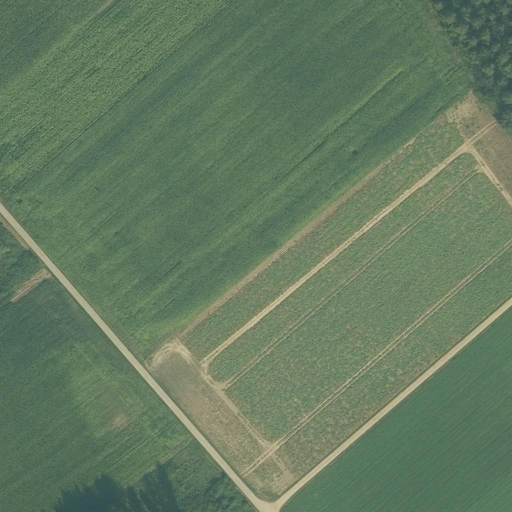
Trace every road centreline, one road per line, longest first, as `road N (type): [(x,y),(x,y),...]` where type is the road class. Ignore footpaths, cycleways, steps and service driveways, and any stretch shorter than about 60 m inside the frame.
road 1 (unclassified): [(263,511),(0,208)]
road 2 (unclassified): [(511,302),(270,511)]
